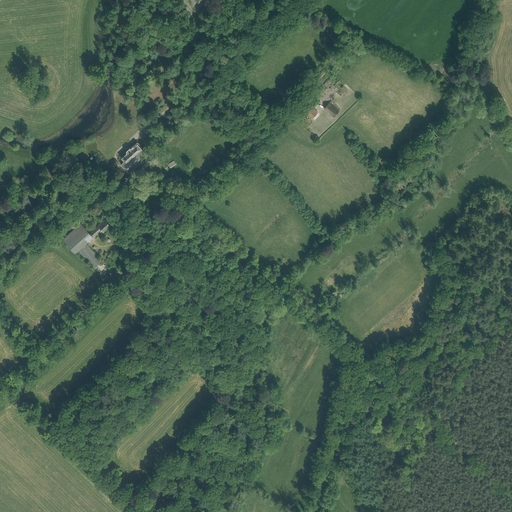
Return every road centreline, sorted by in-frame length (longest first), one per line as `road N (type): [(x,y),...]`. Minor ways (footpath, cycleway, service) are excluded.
road 1 (track): [(280,283),(362,358),(315,511)]
road 2 (unclassified): [(110,170),(115,152),(288,0)]
road 3 (track): [(362,358),(511,494)]
